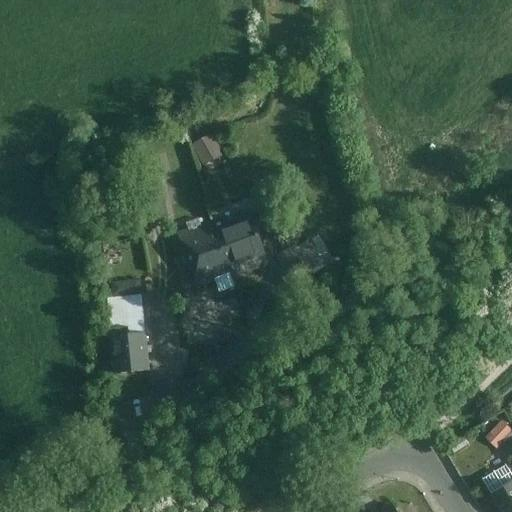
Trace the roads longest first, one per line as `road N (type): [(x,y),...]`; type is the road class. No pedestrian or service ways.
road 1 (residential): [(12,511),(155,420),(167,378)]
road 2 (residential): [(452,511),(410,447),(298,511)]
